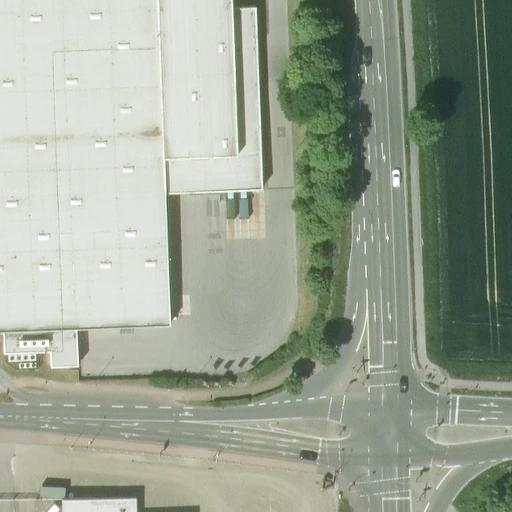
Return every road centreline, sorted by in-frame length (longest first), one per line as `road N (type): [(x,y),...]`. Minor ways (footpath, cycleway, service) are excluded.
road 1 (secondary): [(36,417),(390,459)]
road 2 (secondary): [(371,0),(379,272)]
road 3 (secondary): [(256,414),(36,417)]
road 4 (secondary): [(379,272),(329,373),(256,414)]
road 5 (secondary): [(379,272),(388,413)]
road 6 (secondary): [(388,413),(256,414)]
road 7 (secondary): [(511,414),(388,413)]
